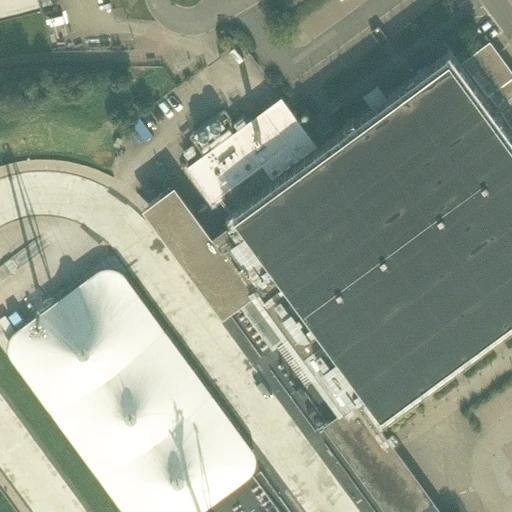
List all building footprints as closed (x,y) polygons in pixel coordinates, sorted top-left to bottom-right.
[(0,0),(0,15),(41,5),(39,0),(0,0)] [(341,0),(329,0),(299,22),(312,39),(349,10),(341,0)] [(327,386),(344,409),(358,399),(367,393),(381,412),(381,411),(389,422),(418,401),(410,390),(511,315),(511,73),(489,42),(469,57),(464,51),(452,59),(449,55),(388,100),(373,111),(321,149),(281,94),(233,130),(187,164),(213,198),(224,190),(238,210),(235,212),(237,216),(215,232),(212,234),(174,183),(159,194),(224,284),(223,285),(234,300),(235,299),(240,305),(271,348),(276,345),(281,342),(271,329),(285,319),(286,320),(294,331),(323,371),(327,368),(336,379),(327,386)] [(373,111),(388,100),(375,82),(360,93),(373,111)] [(224,284),(159,194),(142,206),(223,317),(240,305),(235,299),(234,300),(223,285),(224,284)] [(12,253),(0,262),(0,278),(20,263),(12,253)] [(98,268),(19,326),(14,330),(11,335),(9,341),(8,348),(9,354),(124,511),(197,511),(249,475),(252,472),(255,466),(255,458),(254,452),(251,446),(122,271),(117,267),(110,266),(105,266),(98,268)] [(339,413),(344,409),(327,386),(336,379),(327,368),(323,371),(294,331),(286,320),(285,319),(271,329),(281,342),(276,345),(305,384),(313,378),(339,413)] [(292,398),(284,414),(300,422),(304,413),(299,411),(302,403),(292,398)] [(401,456),(358,399),(344,409),(353,421),(358,428),(352,432),(347,426),(339,431),(387,496),(415,475),(401,456)] [(387,496),(339,431),(347,426),(353,421),(344,409),(339,413),(323,424),(380,502),(387,496)] [(353,421),(347,426),(352,432),(358,428),(353,421)] [(442,511),(415,475),(387,496),(380,502),(387,511),(442,511)]
